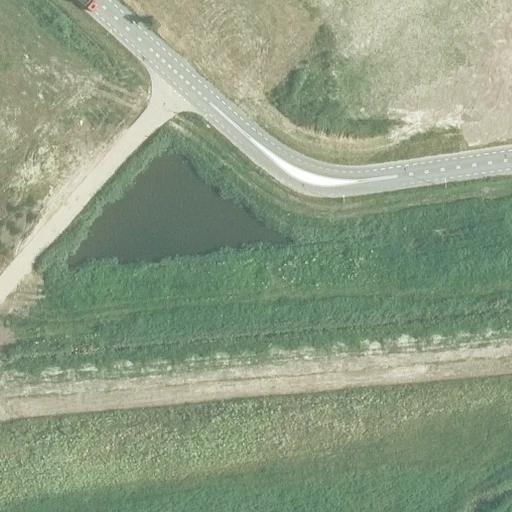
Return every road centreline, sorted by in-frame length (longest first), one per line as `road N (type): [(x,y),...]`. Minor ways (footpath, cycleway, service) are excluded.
road 1 (track): [(185,82),(0,293)]
road 2 (tertiary): [(94,0),(248,139)]
road 3 (tertiary): [(248,139),(266,163),(306,188),(338,191),(378,179)]
road 4 (tertiary): [(378,179),(309,167),(248,139)]
road 5 (tertiary): [(378,179),(511,160)]
